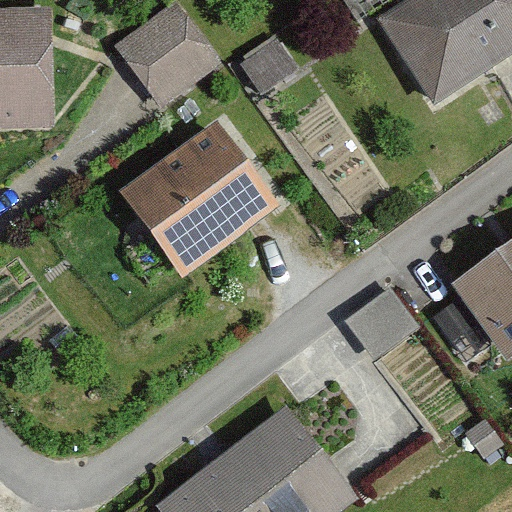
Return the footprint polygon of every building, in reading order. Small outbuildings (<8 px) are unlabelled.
[(42,0),(0,0),(0,119),(45,119),(42,0)] [(147,0),(105,28),(153,92),(209,51),(174,0),(147,0)] [(511,39),(511,0),(368,0),(430,91),(511,39)] [(219,122),(124,190),(177,268),(275,191),(219,122)] [(511,337),(511,211),(437,267),(495,349),(511,337)] [(392,281),(347,311),(375,351),(420,321),(392,281)] [(301,511),(342,484),(270,392),(167,472),(196,511),(301,511)]
